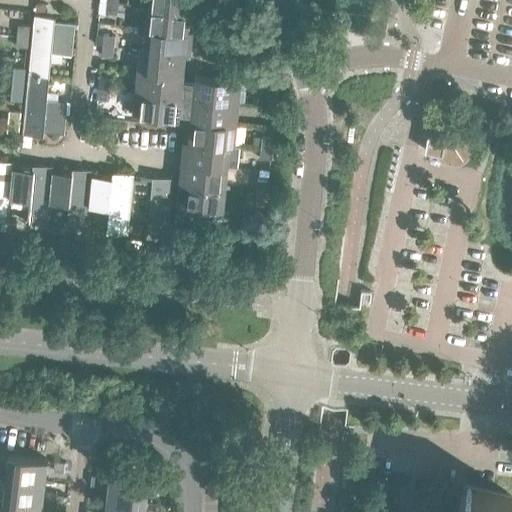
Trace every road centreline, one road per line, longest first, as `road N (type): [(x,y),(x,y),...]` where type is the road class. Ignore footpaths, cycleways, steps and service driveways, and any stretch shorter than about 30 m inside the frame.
road 1 (residential): [(302,375),(315,138),(308,67)]
road 2 (tertiary): [(8,343),(302,375)]
road 3 (tertiary): [(302,375),(494,402)]
road 4 (residential): [(86,423),(150,432),(184,451),(191,511)]
road 5 (residential): [(76,152),(92,0)]
road 6 (residential): [(285,511),(302,375)]
